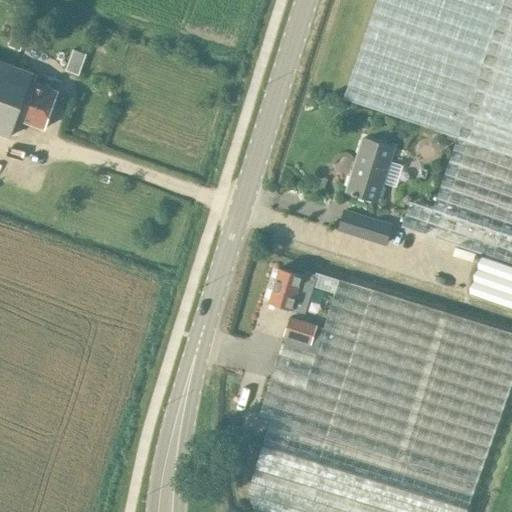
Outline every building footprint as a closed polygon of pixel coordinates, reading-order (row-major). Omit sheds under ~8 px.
[(511,0),(376,0),(343,98),(456,137),(432,208),(410,200),(405,214),(396,211),(392,222),(401,225),(401,226),(478,252),(511,263),(511,0)] [(79,73),(87,52),(73,47),(66,68),(79,73)] [(58,90),(35,81),(38,74),(0,60),(0,131),(10,135),(16,116),(45,127),(58,90)] [(378,199),(393,145),(363,137),(348,191),(378,199)] [(345,211),(339,228),(371,238),(376,221),(345,211)] [(511,265),(479,254),(467,291),(511,306),(511,265)] [(304,315),(316,280),(280,268),(268,303),(304,315)] [(281,341),(258,415),(270,419),(473,490),(511,379),(511,332),(339,278),(323,328),(315,325),(290,317),(289,319),(285,318),(282,330),(285,331),(284,334),(310,342),(308,350),(281,341)] [(270,419),(247,492),(255,511),(465,511),(473,490),(270,419)]
